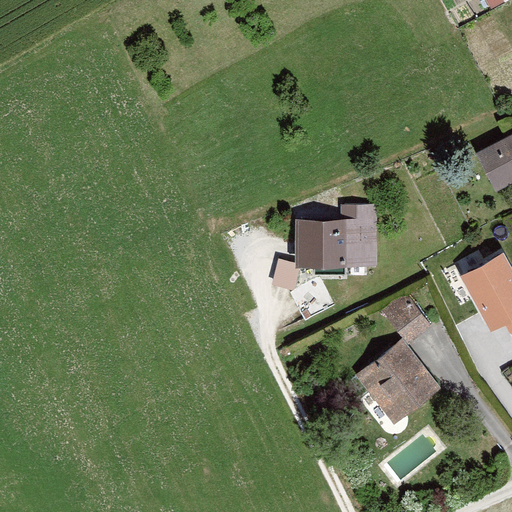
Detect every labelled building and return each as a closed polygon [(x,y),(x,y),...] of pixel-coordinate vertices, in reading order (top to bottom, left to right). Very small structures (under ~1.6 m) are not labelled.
[(511,129),(477,148),(498,187),(511,179),(511,129)] [(377,264),(380,203),(367,202),(341,201),(340,214),(298,212),(296,261),(377,264)] [(511,262),(503,245),(461,267),(493,327),(504,321),(511,334),(511,262)] [(406,287),(380,307),(408,344),(434,323),(406,287)] [(401,337),(356,371),(394,421),(439,386),(401,337)]
